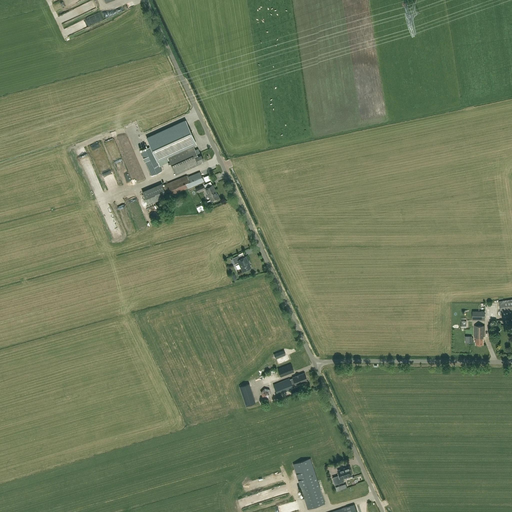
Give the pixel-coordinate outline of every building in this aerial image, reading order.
[(162,171),(157,161),(167,156),(176,175),(201,163),(200,162),(204,160),(200,153),(197,154),(193,145),(196,144),(185,121),(147,138),(151,146),(140,151),(151,175),(162,171)] [(123,140),(129,157),(136,155),(129,138),(123,140)] [(161,183),(142,191),(147,204),(204,181),(200,172),(188,177),(187,175),(162,185),(161,183)] [(114,175),(107,178),(112,191),(115,189),(111,180),(116,178),(114,175)] [(212,185),(205,188),(211,201),(219,197),(217,194),(216,194),(212,185)] [(238,255),(232,258),(235,264),(238,262),(242,271),(250,267),(245,256),(240,259),(238,255)] [(511,299),(499,301),(501,313),(511,311),(511,299)] [(475,327),(475,338),(476,338),(476,344),(483,344),(483,336),(484,336),(484,326),(475,326),(475,327)] [(289,355),(278,359),(280,364),(291,360),(289,355)] [(278,369),(281,377),(294,372),(291,364),(278,369)] [(293,388),(296,386),(296,385),(307,380),(304,373),(292,377),(293,378),(290,379),(290,378),(273,385),(277,395),(293,388)] [(249,383),(240,387),(246,405),(255,402),(249,383)] [(269,389),(264,388),(261,392),(262,397),(267,398),(271,394),(269,389)] [(325,503),(310,458),(293,464),(308,509),(325,503)] [(340,476),(336,477),(338,484),(344,482),(343,478),(352,475),(350,467),(338,471),(340,476)] [(275,511),(290,511),(298,510),(296,502),(274,509),(275,511)]
